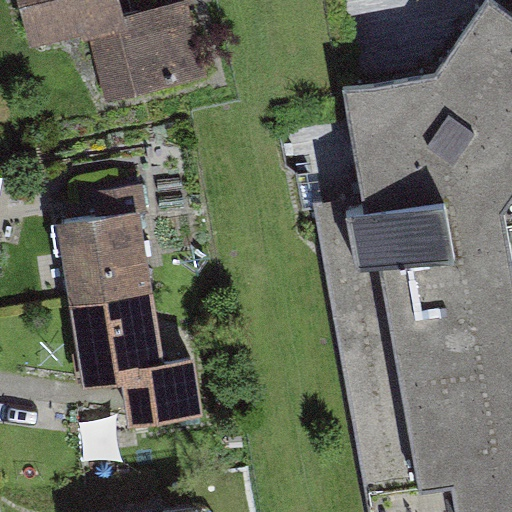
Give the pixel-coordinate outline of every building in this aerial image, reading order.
[(89,21),(106,97),(208,74),(190,0),(160,0),(126,8),(124,0),(22,0),(31,35),(89,21)] [(328,50),(319,0),(304,0),(264,7),(277,78),(307,73),(328,50)] [(349,113),(343,82),(356,79),(342,0),(319,0),(328,50),(307,73),(277,78),(285,124),(349,113)] [(356,79),(343,82),(349,113),(423,100),(455,94),(511,12),(511,3),(507,0),(481,0),(436,65),(356,79)] [(369,511),(511,511),(511,232),(505,195),(511,185),(511,12),(455,94),(423,100),(349,113),(363,193),(314,202),(369,511)] [(71,293),(153,280),(141,198),(58,211),(71,293)] [(71,293),(84,374),(122,368),(166,362),(165,353),(153,280),(71,293)] [(166,362),(122,368),(128,410),(204,399),(196,348),(165,353),(166,362)]
